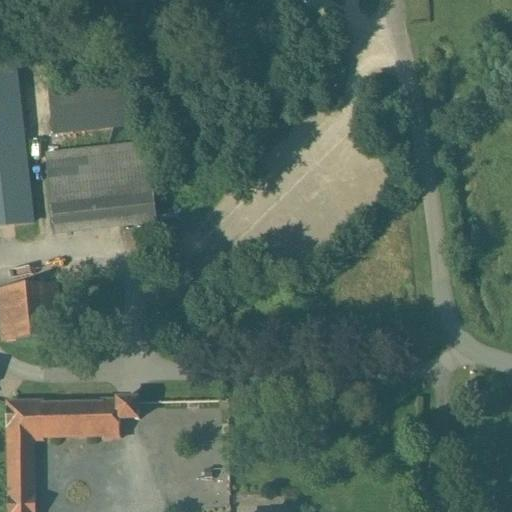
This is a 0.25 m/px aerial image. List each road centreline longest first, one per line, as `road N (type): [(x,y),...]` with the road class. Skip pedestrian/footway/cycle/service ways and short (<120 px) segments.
road 1 (unclassified): [(511,366),(465,347),(444,308),(392,0)]
road 2 (track): [(134,330),(91,251),(0,252)]
